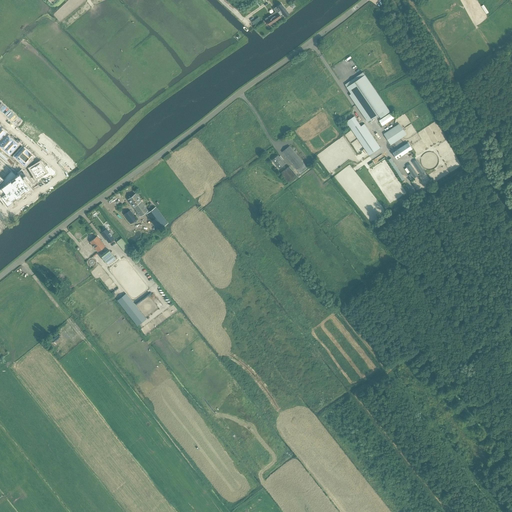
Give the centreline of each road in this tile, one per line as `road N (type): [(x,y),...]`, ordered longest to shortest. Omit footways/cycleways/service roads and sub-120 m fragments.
road 1 (residential): [(0,277),(366,0)]
road 2 (unknown): [(511,217),(386,13)]
road 3 (track): [(470,158),(376,0)]
road 4 (residential): [(0,116),(59,171),(10,208),(0,204)]
